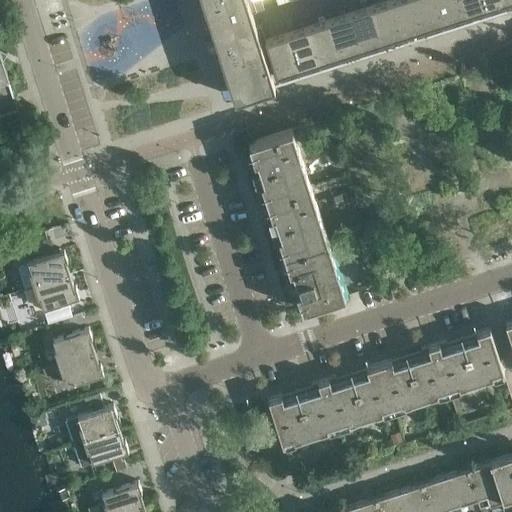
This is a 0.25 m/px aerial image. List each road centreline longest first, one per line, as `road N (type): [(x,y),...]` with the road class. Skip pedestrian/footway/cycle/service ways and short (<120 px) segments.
road 1 (residential): [(166,386),(142,372),(21,0)]
road 2 (residential): [(259,356),(511,275)]
road 3 (residential): [(259,356),(196,159)]
road 4 (residential): [(206,511),(166,386)]
